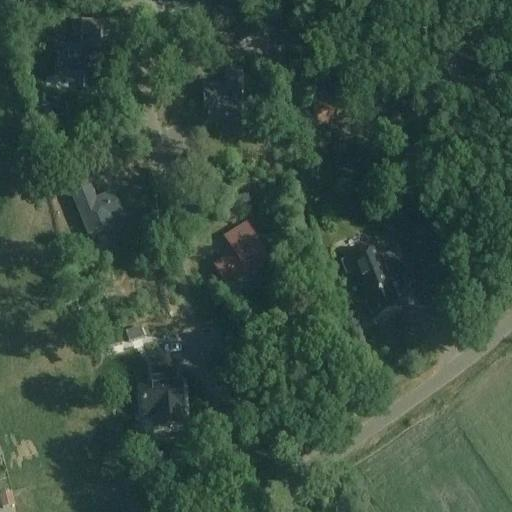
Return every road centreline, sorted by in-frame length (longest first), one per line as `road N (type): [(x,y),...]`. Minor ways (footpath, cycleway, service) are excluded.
road 1 (track): [(315,469),(204,379),(183,323),(171,227),(121,0)]
road 2 (track): [(295,147),(317,252),(373,242),(386,251),(421,326),(460,366)]
road 3 (unclassified): [(260,511),(511,325)]
